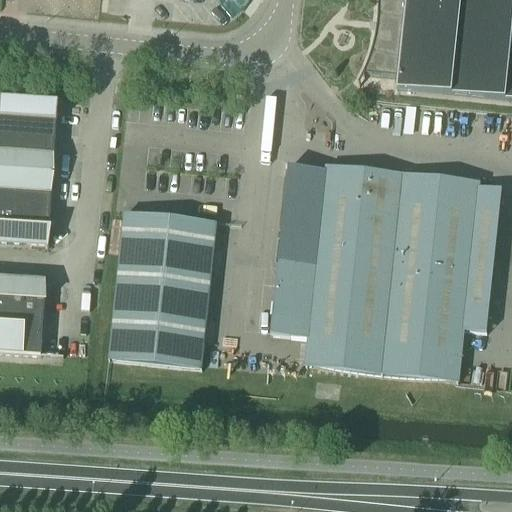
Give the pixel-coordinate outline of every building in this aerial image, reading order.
[(511,0),(377,0),(378,10),(376,31),(373,51),(366,70),(358,89),(359,89),(365,79),(398,82),(396,93),(511,105),(511,0)] [(2,103),(0,139),(55,143),(57,106),(2,103)] [(0,139),(0,140),(0,175),(52,179),(55,143),(0,139)] [(272,327),(270,340),(280,341),(308,344),(305,372),(457,388),(478,187),(326,171),(326,175),(288,171),(272,327)] [(0,175),(0,211),(50,215),(52,179),(0,175)] [(0,211),(0,248),(48,252),(50,215),(0,211)] [(108,365),(109,365),(110,363),(200,372),(200,375),(201,375),(217,228),(124,218),(108,365)] [(0,283),(0,320),(43,323),(46,286),(0,283)] [(0,320),(0,357),(41,360),(43,323),(0,320)]
